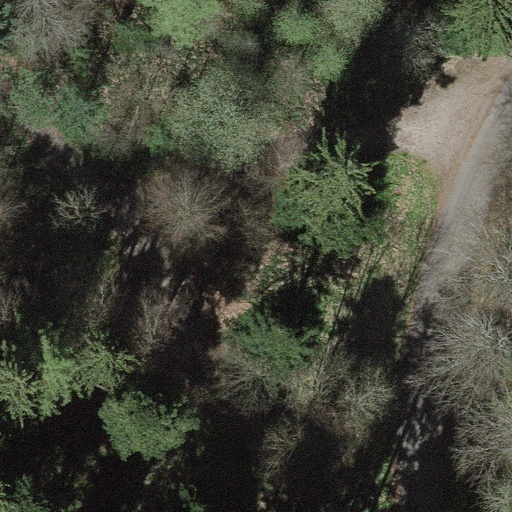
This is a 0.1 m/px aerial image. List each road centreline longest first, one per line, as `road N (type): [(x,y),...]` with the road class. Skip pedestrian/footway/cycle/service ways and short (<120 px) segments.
road 1 (unclassified): [(511,109),(489,146),(455,239),(434,339),(427,511)]
road 2 (track): [(511,68),(204,194),(150,250)]
road 3 (track): [(150,250),(278,468),(344,511)]
road 4 (track): [(0,98),(150,250)]
